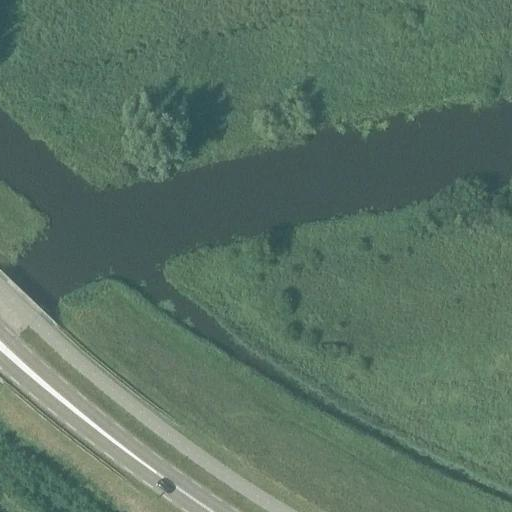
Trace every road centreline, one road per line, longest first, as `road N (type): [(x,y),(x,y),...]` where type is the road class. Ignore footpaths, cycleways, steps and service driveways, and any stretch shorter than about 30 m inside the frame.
road 1 (secondary): [(155,472),(0,332)]
road 2 (secondary): [(0,358),(155,472)]
